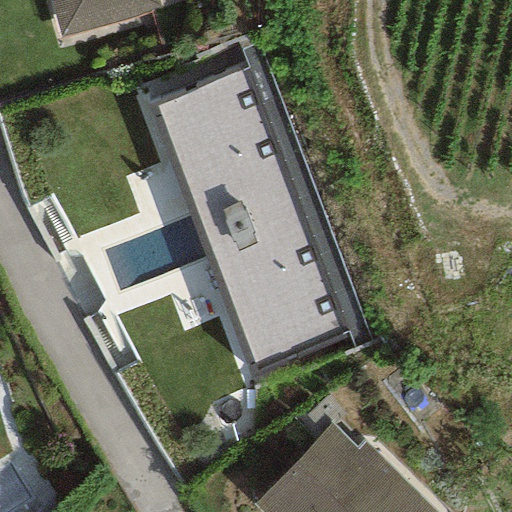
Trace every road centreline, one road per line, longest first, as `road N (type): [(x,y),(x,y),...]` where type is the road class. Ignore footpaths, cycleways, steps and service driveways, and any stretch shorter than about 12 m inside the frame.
road 1 (residential): [(0,264),(49,372),(139,511)]
road 2 (track): [(376,0),(416,135),(449,202),(511,216)]
